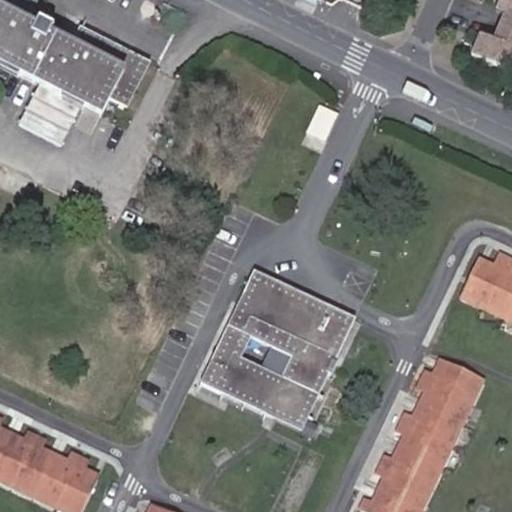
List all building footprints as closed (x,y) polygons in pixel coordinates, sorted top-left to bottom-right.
[(511,0),(490,0),(487,7),(496,11),(485,38),(474,33),(466,55),(511,73),(511,0)] [(22,70),(104,110),(109,100),(125,108),(147,63),(80,29),(72,44),(0,8),(0,67),(19,76),(22,70)] [(100,117),(104,110),(22,70),(19,76),(100,117)] [(460,297),(511,321),(511,276),(508,274),(511,265),(511,261),(499,255),(493,267),(478,260),(460,297)] [(327,309),(252,273),(246,285),(321,322),(327,309)] [(246,285),(199,385),(264,416),(270,403),(305,420),(353,321),(327,309),(321,322),(246,285)] [(362,511),(416,511),(480,381),(438,362),(431,375),(423,371),(414,390),(423,393),(410,418),(403,414),(394,432),(401,436),(390,460),(383,457),(374,475),(381,478),(369,504),(363,501),(358,510),(362,511)] [(300,432),(305,420),(270,403),(264,416),(300,432)] [(0,480),(65,511),(82,511),(99,477),(84,469),(86,463),(70,455),(66,461),(40,449),(43,442),(26,434),(22,441),(0,429),(0,420),(0,421),(0,420),(0,480)]
